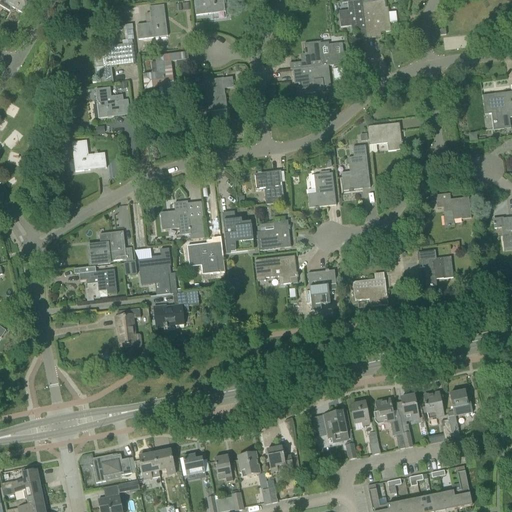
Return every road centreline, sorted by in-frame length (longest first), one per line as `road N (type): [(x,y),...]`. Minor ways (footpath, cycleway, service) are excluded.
road 1 (tertiary): [(151,407),(511,334)]
road 2 (residential): [(31,244),(190,161),(266,150)]
road 3 (residential): [(266,150),(307,142),(402,74),(428,66)]
road 4 (residential): [(59,418),(31,244)]
road 5 (residential): [(330,238),(392,219),(437,151)]
road 6 (residential): [(349,494),(345,474),(356,467),(460,447)]
